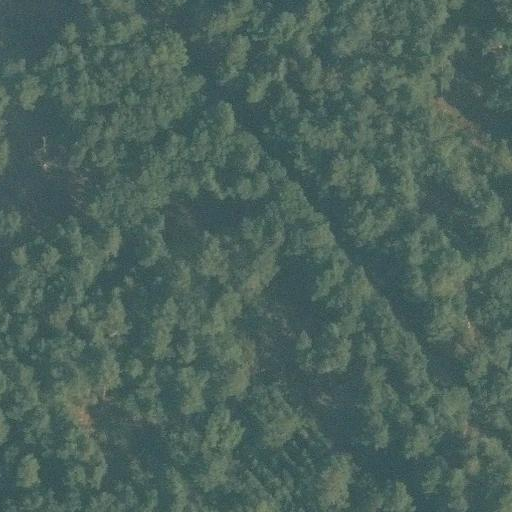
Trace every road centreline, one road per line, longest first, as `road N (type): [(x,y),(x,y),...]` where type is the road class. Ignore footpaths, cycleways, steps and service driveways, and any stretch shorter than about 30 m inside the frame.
road 1 (track): [(511,466),(130,0)]
road 2 (track): [(481,429),(363,511)]
